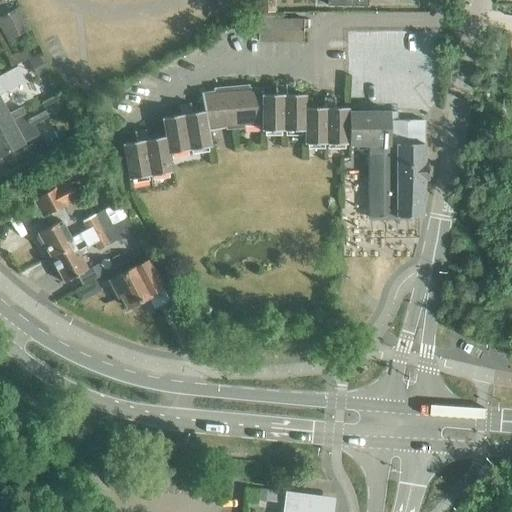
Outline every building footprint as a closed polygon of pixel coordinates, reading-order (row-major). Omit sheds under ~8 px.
[(261,38),(306,41),(307,19),(262,17),(261,38)] [(0,76),(0,88),(2,92),(23,80),(17,68),(0,76)] [(244,126),(261,126),(263,94),(262,85),(251,86),(249,84),(229,87),(235,129),(244,128),(244,126)] [(304,132),(306,107),(306,95),(287,94),(287,84),(275,84),(275,94),(263,94),(261,126),(261,131),(304,132)] [(226,127),(226,131),(235,129),(229,87),(216,89),(216,91),(202,93),(204,111),(208,130),(226,127)] [(0,126),(24,115),(21,108),(8,115),(0,100),(0,126)] [(349,144),(348,112),(348,108),(335,108),(335,103),(323,103),(323,108),(306,107),(304,132),(304,144),(349,144)] [(204,111),(193,113),(191,104),(181,105),(189,150),(211,146),(208,130),(204,111)] [(162,119),(165,138),(168,154),(189,150),(181,105),(180,106),(181,115),(162,119)] [(24,115),(0,126),(0,156),(23,144),(22,143),(39,135),(33,124),(46,117),(41,107),(24,115)] [(348,112),(349,144),(349,145),(368,145),(369,177),(369,218),(421,218),(425,179),(429,179),(428,164),(425,164),(425,121),(397,121),(397,112),(348,112)] [(171,173),(168,154),(165,138),(149,141),(147,131),(134,134),(136,143),(122,145),(128,180),(171,173)] [(24,163),(43,153),(36,139),(17,149),(24,163)] [(34,200),(43,216),(77,198),(69,181),(34,200)] [(50,259),(101,232),(101,231),(114,224),(107,211),(83,223),(87,231),(71,240),(61,221),(37,234),(50,259)] [(101,232),(50,259),(63,284),(87,271),(78,253),(94,244),(98,252),(109,246),(101,232)] [(146,287),(156,281),(146,262),(136,267),(109,280),(118,297),(120,296),(126,308),(128,307),(129,308),(139,303),(138,301),(150,295),(146,287)] [(315,511),(317,499),(284,495),(282,511),(315,511)]
